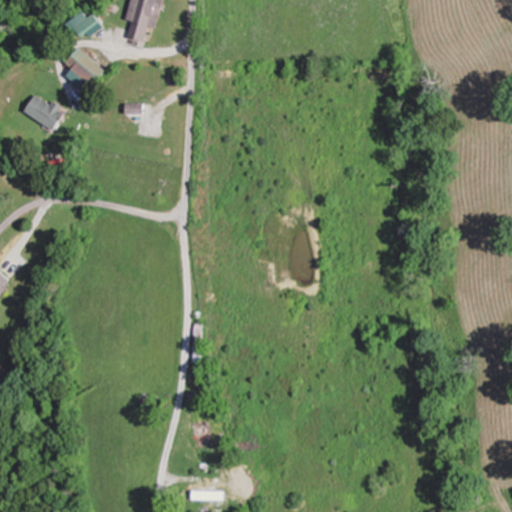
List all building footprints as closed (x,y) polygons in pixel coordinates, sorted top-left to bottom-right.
[(162,30),(170,0),(138,0),(133,20),(138,22),(134,36),(152,41),(156,28),(162,30)] [(113,72),(84,48),(72,64),(100,87),(113,72)] [(44,94),(31,112),(60,131),(72,114),(44,94)] [(134,104),(134,113),(151,113),(151,104),(134,104)] [(0,296),(15,281),(0,267),(0,296)] [(208,325),(199,325),(199,363),(208,363),(208,325)] [(186,487),(186,501),(232,501),(232,487),(186,487)]
